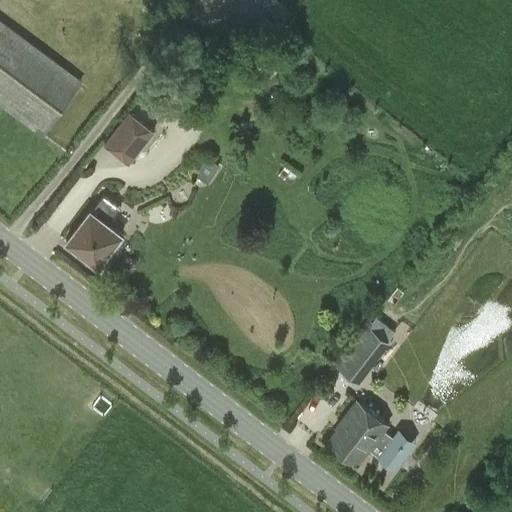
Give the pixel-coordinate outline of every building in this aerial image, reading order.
[(0,19),(0,105),(42,136),(82,81),(0,19)] [(155,130),(132,112),(130,111),(104,144),(129,164),(155,130)] [(104,195),(92,211),(90,210),(66,241),(98,265),(122,234),(104,220),(116,204),(104,195)] [(372,319),(337,366),(359,382),(390,341),(388,340),(395,330),(377,316),(373,320),(372,319)] [(389,435),(383,431),(388,424),(359,401),(328,440),(358,464),(370,448),(379,455),(378,456),(395,469),(416,442),(396,426),(389,435)]
